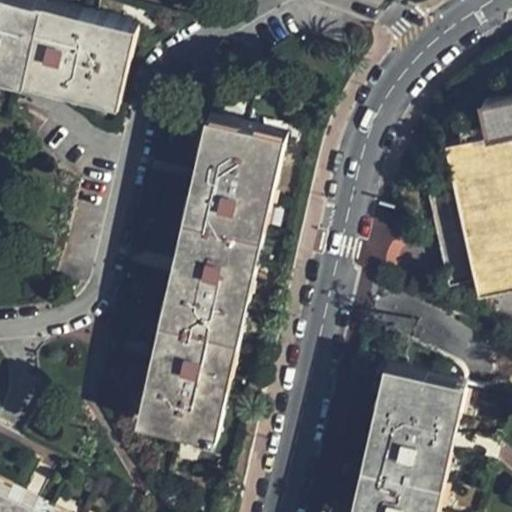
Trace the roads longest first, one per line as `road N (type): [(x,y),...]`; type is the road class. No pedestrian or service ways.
road 1 (secondary): [(429,46),(397,78),(362,149),(279,511)]
road 2 (residential): [(0,325),(45,323),(90,303),(148,82),(178,44),(265,0)]
